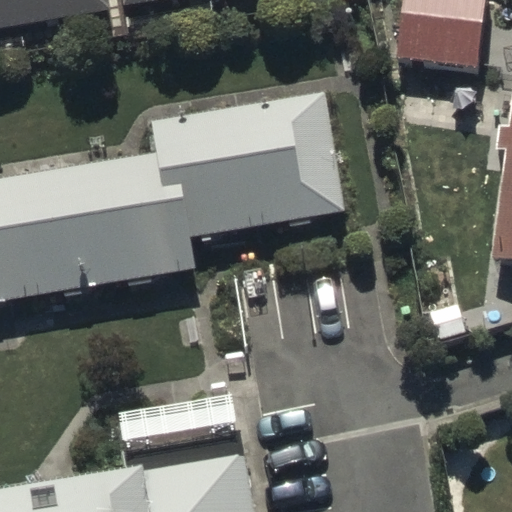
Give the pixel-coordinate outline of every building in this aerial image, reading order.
[(0,0),(0,30),(105,13),(102,0),(0,0)] [(484,0),(401,0),(392,60),(473,73),(484,0)] [(511,264),(511,87),(506,130),(499,129),(495,155),(503,156),(489,262),(511,264)] [(325,113),(322,97),(144,126),(148,154),(0,177),(0,302),(200,270),(195,238),(342,214),(342,209),(355,207),(339,111),(325,113)] [(248,511),(240,457),(0,496),(0,511),(248,511)]
